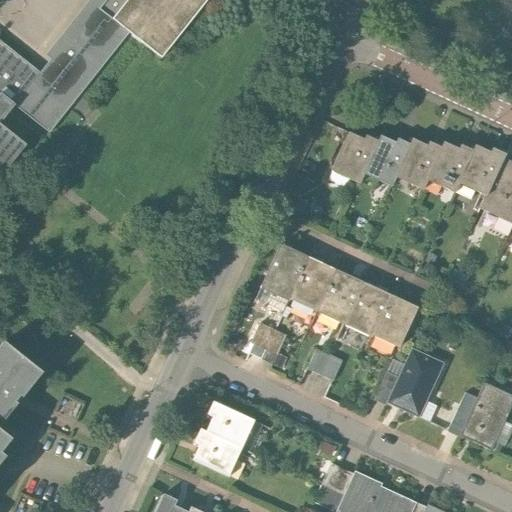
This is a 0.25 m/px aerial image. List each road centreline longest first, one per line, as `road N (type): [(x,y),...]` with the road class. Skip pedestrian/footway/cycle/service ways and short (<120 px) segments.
road 1 (residential): [(181,357),(511,506)]
road 2 (residential): [(329,35),(181,357)]
road 3 (residential): [(329,35),(511,118)]
road 4 (residential): [(181,357),(110,511)]
